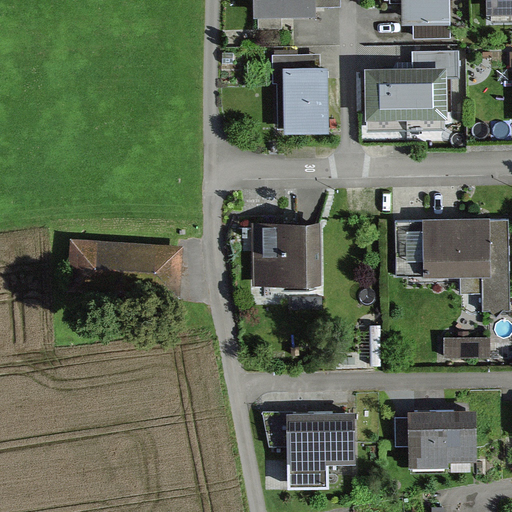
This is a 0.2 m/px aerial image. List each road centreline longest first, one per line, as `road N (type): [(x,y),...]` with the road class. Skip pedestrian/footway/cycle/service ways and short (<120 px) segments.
road 1 (residential): [(216,169),(511,162)]
road 2 (residential): [(511,377),(239,392)]
road 3 (residential): [(239,392),(216,262),(216,169)]
road 4 (unclassified): [(216,169),(218,0)]
road 5 (residential): [(263,511),(239,392)]
